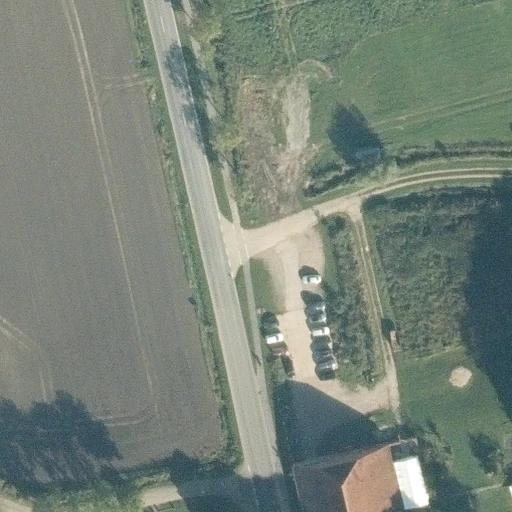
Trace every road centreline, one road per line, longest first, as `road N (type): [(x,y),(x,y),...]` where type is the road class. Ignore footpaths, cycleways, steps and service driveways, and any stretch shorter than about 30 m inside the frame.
road 1 (tertiary): [(160,0),(265,476)]
road 2 (track): [(241,238),(409,182),(511,177)]
road 3 (residential): [(265,476),(97,511)]
